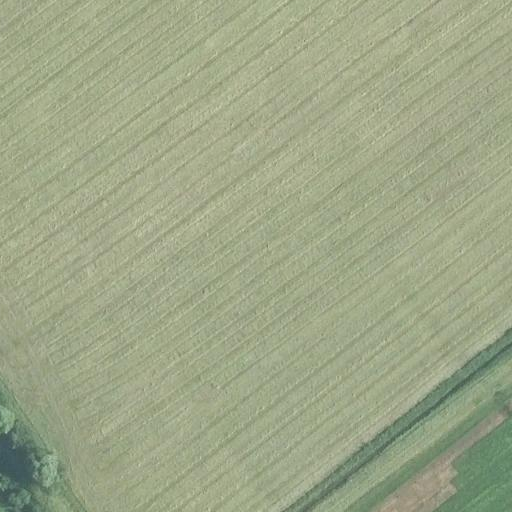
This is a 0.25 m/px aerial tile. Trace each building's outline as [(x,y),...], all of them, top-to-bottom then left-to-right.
[(261,18),(240,40),(268,67),(271,64),(281,54),(289,46),(289,45),(292,42),(292,43),(296,39),(285,28),(278,35),(276,33),(275,34),(271,29),(269,27),(276,20),(268,12),(264,15),(265,16),(262,19),(261,18)] [(104,63),(102,67),(116,73),(120,65),(123,66),(123,65),(129,68),(128,69),(131,70),(127,78),(138,83),(140,78),(139,78),(141,75),(154,47),(118,31),(116,35),(117,36),(111,48),(110,48),(106,59),(105,63),(104,63)] [(42,107),(40,111),(54,117),(58,109),(61,110),(61,109),(67,112),(69,114),(65,122),(76,127),(78,122),(77,122),(79,119),(80,119),(92,91),(56,75),(54,79),(55,79),(49,92),(44,103),(43,107),(42,107)] [(460,75),(448,93),(459,100),(460,100),(471,93),(460,75)] [(448,93),(444,99),(455,107),(459,100),(448,93)] [(471,93),(460,100),(464,107),(475,100),(471,93)] [(193,94),(169,112),(177,123),(178,123),(182,128),(181,129),(183,131),(175,136),(184,149),(188,146),(191,143),(191,144),(201,137),(200,136),(212,128),(213,128),(216,126),(193,94)] [(444,99),(440,106),(451,113),(455,107),(444,99)] [(475,100),(464,107),(468,114),(479,107),(475,100)] [(440,106),(435,113),(446,120),(451,113),(440,106)] [(479,107),(468,114),(472,121),(483,114),(479,107)] [(435,113),(431,120),(442,127),(446,120),(435,113)] [(483,114),(472,121),(476,127),(488,121),(483,114)] [(431,120),(426,126),(437,133),(442,127),(431,120)] [(488,121),(476,127),(480,134),(492,128),(488,121)] [(426,126),(422,133),(433,140),(437,133),(426,126)] [(492,128),(480,134),(485,142),(496,135),(492,128)] [(422,133),(417,140),(428,148),(433,140),(422,133)] [(131,150),(106,168),(129,199),(133,197),(133,196),(144,188),(154,181),(157,179),(161,176),(152,164),(144,169),(143,167),(142,167),(139,162),(137,159),(145,154),(138,144),(134,147),(135,148),(132,150),(131,150)] [(0,153),(0,204),(2,206),(2,205),(9,208),(8,208),(11,210),(19,191),(18,191),(21,185),(21,186),(26,175),(26,174),(27,170),(28,171),(30,167),(0,153)] [(52,195),(51,210),(55,211),(56,210),(60,210),(60,211),(71,212),(71,211),(86,212),(86,213),(90,213),(93,174),(63,172),(62,186),(63,186),(62,193),(61,193),(61,195),(52,195)] [(483,176),(459,195),(471,212),(496,193),(483,176)] [(438,180),(422,192),(441,217),(457,204),(438,180)] [(422,192),(405,204),(424,229),(441,217),(422,192)] [(496,193),(471,212),(482,227),(507,208),(496,193)] [(511,213),(507,208),(482,227),(495,243),(511,229),(511,213)] [(410,220),(390,235),(398,245),(399,245),(420,271),(439,257),(410,220)] [(348,230),(324,249),(370,309),(389,295),(369,268),(370,267),(355,248),(359,246),(348,230)] [(398,245),(384,256),(403,281),(417,270),(419,272),(420,271),(399,245),(398,245)] [(488,245),(455,270),(492,318),(504,308),(507,312),(495,322),(508,339),(509,338),(511,342),(511,275),(503,282),(493,268),(501,263),(488,245)] [(370,267),(369,268),(389,295),(390,294),(389,292),(403,281),(384,256),(370,267)] [(224,360),(194,397),(270,460),(273,457),(299,424),(300,425),(303,421),(278,401),(339,327),(275,274),(212,350),(224,360)] [(443,291),(427,303),(452,335),(468,323),(443,291)] [(427,303),(412,314),(431,339),(445,328),(450,336),(452,335),(427,303)] [(412,314),(380,339),(393,356),(423,332),(429,340),(431,339),(412,314)] [(477,338),(468,345),(473,352),(482,344),(477,338)] [(373,341),(356,354),(381,387),(382,386),(377,378),(392,366),(373,341)] [(468,345),(458,353),(463,359),(473,352),(468,345)] [(458,353),(448,360),(453,366),(463,359),(458,353)] [(356,354),(341,366),(365,399),(381,387),(356,354)] [(433,356),(424,363),(429,370),(438,362),(433,356)] [(493,356),(460,381),(473,397),(505,372),(493,356)] [(424,363),(414,370),(419,377),(429,370),(424,363)] [(442,367),(432,375),(437,381),(447,374),(442,367)] [(511,381),(505,372),(473,397),(473,398),(481,392),(493,407),(511,392),(511,381)] [(432,375),(423,382),(428,388),(437,381),(432,375)] [(404,389),(394,396),(399,402),(409,395),(404,389)] [(409,395),(399,402),(404,409),(414,402),(409,395)] [(371,402),(354,416),(378,447),(403,428),(402,427),(395,433),(371,402)] [(469,402),(459,409),(464,415),(474,408),(469,402)] [(450,403),(433,416),(452,441),(469,428),(450,403)] [(422,408),(415,413),(422,423),(429,418),(422,408)] [(429,418),(422,423),(430,432),(436,428),(429,418)] [(403,428),(378,447),(390,462),(422,437),(414,442),(403,428)] [(313,451),(297,463),(334,511),(354,511),(383,489),(340,433),(314,452),(313,451)] [(422,437),(390,462),(402,478),(435,454),(422,437)] [(432,501),(430,511),(511,511),(511,441),(469,473),(471,475),(460,484),(458,481),(432,501)]
